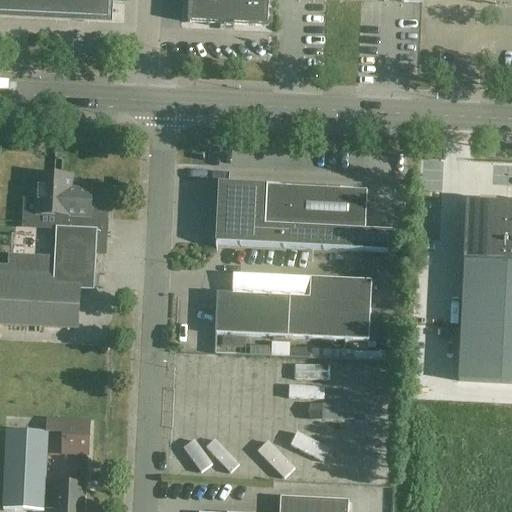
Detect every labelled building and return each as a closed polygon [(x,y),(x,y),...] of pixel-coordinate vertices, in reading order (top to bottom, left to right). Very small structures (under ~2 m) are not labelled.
[(0,0),(0,15),(108,20),(109,0),(0,0)] [(269,0),(189,0),(188,24),(268,28),(269,0)] [(440,71),(454,71),(455,58),(441,58),(440,71)] [(94,293),(96,253),(103,254),(104,219),(91,218),(92,193),(71,192),(71,178),(39,177),(38,204),(26,203),(25,228),(56,229),(54,277),(0,274),(0,326),(78,330),(80,292),(94,293)] [(394,234),(365,233),(367,193),(238,186),(237,191),(223,205),(218,204),(216,246),(393,255),(394,234)] [(464,264),(458,383),(511,385),(511,205),(496,204),(496,203),(493,203),(493,204),(483,204),(483,202),(480,202),(480,203),(466,203),(463,264),(464,264)] [(233,267),(232,287),(309,288),(309,268),(233,267)] [(310,300),(290,299),(218,296),(216,336),(369,343),(372,283),(311,280),(310,300)] [(318,437),(338,438),(339,414),(319,413),(318,437)] [(89,425),(65,423),(63,455),(87,457),(89,425)] [(54,511),(83,511),(85,486),(56,485),(56,488),(45,487),(48,435),(48,434),(7,432),(7,433),(4,511),(3,511),(2,511),(44,511),(55,511),(54,511)] [(348,511),(349,503),(281,499),(279,511),(348,511)]
